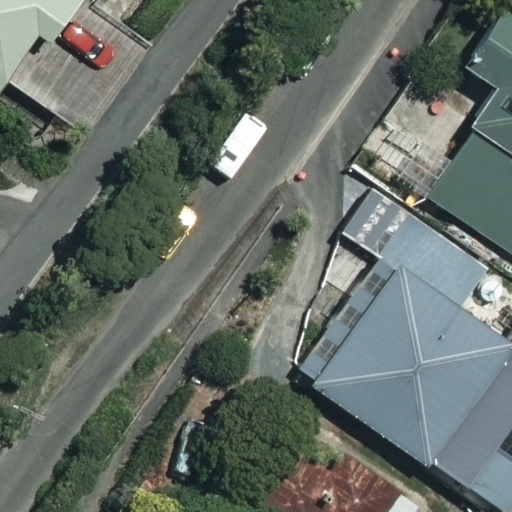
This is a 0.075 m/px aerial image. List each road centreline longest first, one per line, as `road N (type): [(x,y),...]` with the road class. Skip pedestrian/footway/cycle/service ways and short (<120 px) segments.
road 1 (residential): [(371,0),(1,511)]
road 2 (residential): [(0,289),(214,0)]
